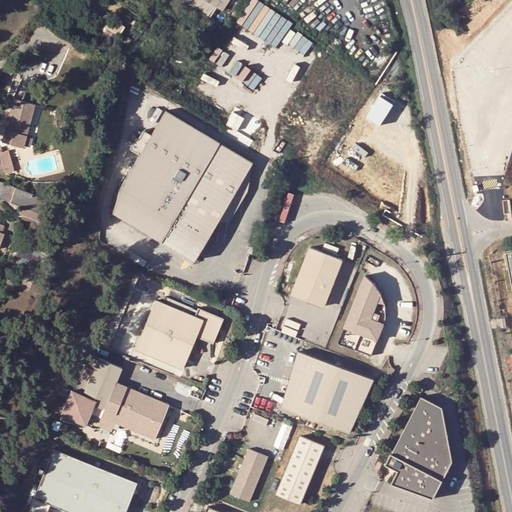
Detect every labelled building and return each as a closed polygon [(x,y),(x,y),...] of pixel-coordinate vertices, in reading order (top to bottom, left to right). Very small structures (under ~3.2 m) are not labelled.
[(228,0),(205,0),(222,10),(228,0)] [(107,13),(101,23),(121,35),(127,25),(107,13)] [(47,16),(44,20),(56,29),(59,25),(47,16)] [(117,40),(121,35),(101,23),(98,29),(117,40)] [(62,27),(59,31),(71,41),(74,36),(62,27)] [(382,126),(397,103),(385,95),(369,117),(382,126)] [(22,106),(14,104),(4,141),(25,146),(36,103),(23,100),(22,106)] [(234,109),(228,123),(254,135),(260,120),(234,109)] [(248,160),(164,110),(150,134),(138,154),(119,186),(113,211),(191,257),(248,160)] [(149,134),(142,130),(131,149),(138,153),(149,134)] [(10,150),(1,152),(7,173),(16,170),(10,150)] [(0,182),(0,198),(21,207),(19,213),(38,220),(46,201),(0,182)] [(322,305),(341,259),(309,246),(290,292),(322,305)] [(6,278),(2,286),(11,291),(15,283),(6,278)] [(367,278),(340,345),(373,359),(385,328),(388,320),(388,308),(385,296),(377,287),(367,278)] [(181,367),(195,336),(211,343),(222,317),(197,307),(193,316),(154,300),(134,347),(181,367)] [(300,353),(284,409),(351,436),(376,382),(300,353)] [(70,390),(60,414),(84,424),(92,405),(102,409),(99,416),(153,439),(167,404),(114,381),(120,367),(97,358),(81,395),(70,390)] [(391,453),(385,464),(397,471),(402,473),(397,486),(431,499),(453,463),(444,409),(422,396),(391,453)] [(284,422),(275,446),(284,450),(294,425),(284,422)] [(299,436),(275,495),(301,505),(325,446),(299,436)] [(123,511),(135,481),(51,448),(33,498),(48,504),(70,511),(123,511)] [(246,503),(266,457),(246,448),(227,495),(246,503)] [(402,473),(397,471),(390,483),(397,486),(402,473)] [(44,511),(48,504),(33,498),(26,511),(44,511)]
